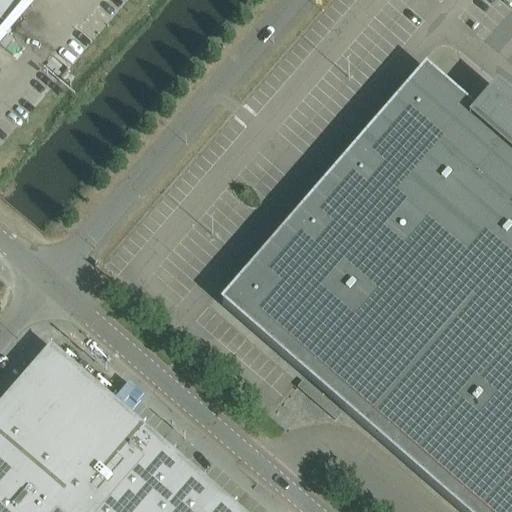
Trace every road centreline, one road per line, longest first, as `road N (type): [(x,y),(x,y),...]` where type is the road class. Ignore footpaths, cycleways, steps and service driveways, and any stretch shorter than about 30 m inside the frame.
road 1 (unclassified): [(47,284),(294,0)]
road 2 (unclassified): [(312,511),(47,284)]
